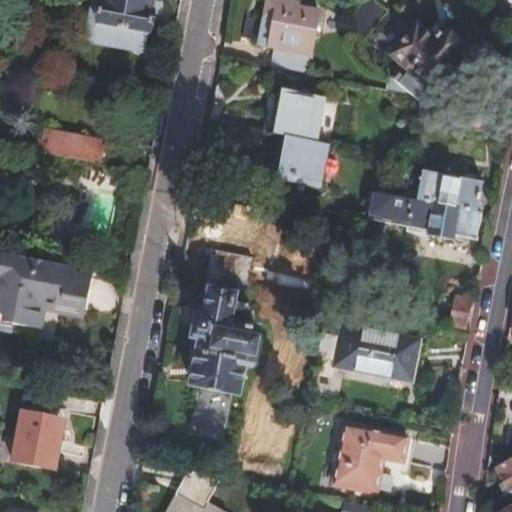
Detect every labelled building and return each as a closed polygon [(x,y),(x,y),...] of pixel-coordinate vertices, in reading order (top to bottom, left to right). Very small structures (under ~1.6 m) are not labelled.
[(98,0),(95,23),(147,32),(151,11),(148,11),(149,0),(98,0)] [(266,0),(258,42),(312,51),(320,3),(303,0),(266,0)] [(358,0),(347,12),(360,40),(363,36),(383,13),(370,0),(358,0)] [(347,12),(345,12),(347,16),(330,41),(346,61),(360,40),(347,12)] [(397,87),(405,92),(421,101),(465,47),(445,29),(439,36),(430,29),(425,34),(418,27),(395,55),(410,70),(397,87)] [(280,84),(271,129),(282,131),(273,175),(319,183),(327,139),(316,137),(324,93),(280,84)] [(485,114),(459,108),(455,128),(481,134),(485,114)] [(37,149),(130,166),(135,142),(101,136),(100,142),(41,130),(37,149)] [(426,181),(424,191),(422,200),(477,212),(483,178),(481,178),(482,172),(464,169),(463,175),(428,168),(426,181)] [(426,181),(408,178),(406,188),(424,191),(426,181)] [(376,191),(371,215),(413,224),(411,229),(426,233),(428,227),(435,228),(434,234),(457,239),(458,233),(480,238),(485,213),(477,212),(422,200),(376,191)] [(209,193),(203,222),(255,233),(261,205),(209,193)] [(2,255),(0,264),(0,312),(10,315),(9,320),(37,326),(43,297),(56,299),(55,304),(83,309),(90,272),(2,255)] [(198,339),(190,381),(235,391),(241,362),(252,365),(259,328),(249,326),(250,322),(254,319),(255,311),(248,304),(239,303),(235,307),(232,306),(234,294),(208,289),(205,306),(197,305),(191,337),(198,339)] [(453,326),(466,329),(473,298),(458,295),(453,326)] [(10,315),(0,312),(0,331),(6,332),(9,320),(10,315)] [(338,324),(329,371),(413,389),(423,342),(338,324)] [(226,432),(235,393),(190,383),(181,422),(226,432)] [(19,408),(9,457),(50,465),(60,417),(19,408)] [(343,420),(331,481),(373,490),(378,466),(373,464),(376,452),(401,458),(406,433),(343,420)] [(504,495),(511,490),(511,458),(490,470),(497,483),(504,495)] [(490,487),(496,499),(504,495),(497,483),(490,487)] [(222,511),(223,510),(205,499),(200,506),(174,489),(159,511),(222,511)]
